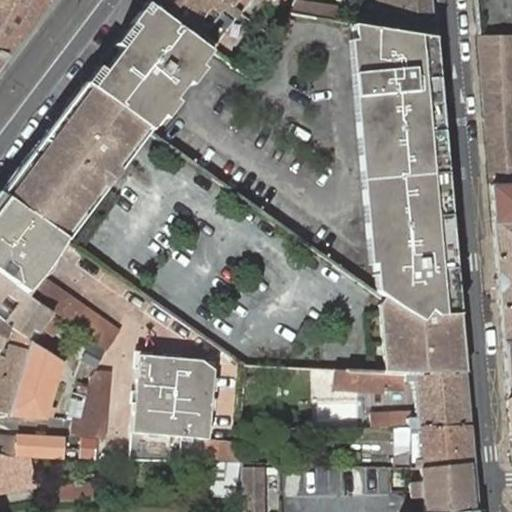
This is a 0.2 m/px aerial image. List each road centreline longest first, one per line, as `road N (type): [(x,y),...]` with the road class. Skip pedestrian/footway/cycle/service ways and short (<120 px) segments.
road 1 (residential): [(448,0),(489,481)]
road 2 (tertiary): [(0,148),(113,0)]
